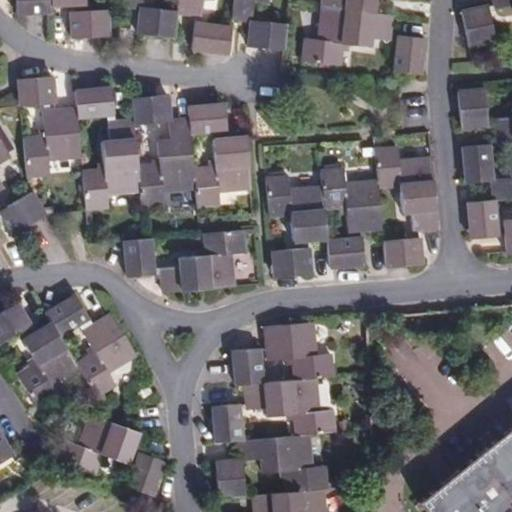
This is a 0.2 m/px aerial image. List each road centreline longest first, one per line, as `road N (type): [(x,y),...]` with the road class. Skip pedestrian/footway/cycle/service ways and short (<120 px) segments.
road 1 (residential): [(455,287),(436,84),(443,0)]
road 2 (residential): [(241,77),(122,71),(39,51),(0,30)]
road 3 (residential): [(455,287),(257,304),(214,320)]
road 4 (residential): [(135,312),(100,279),(0,282)]
road 5 (residential): [(174,391),(185,511)]
